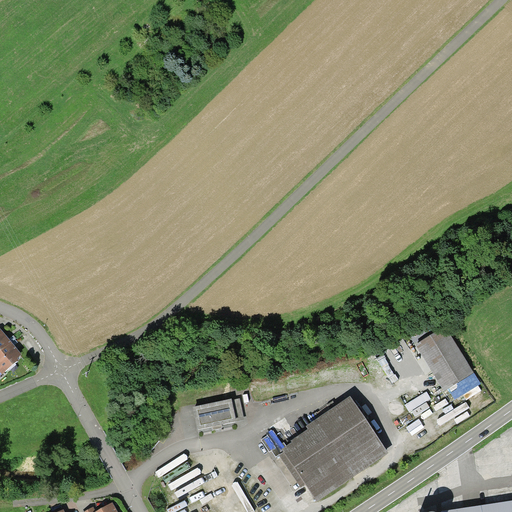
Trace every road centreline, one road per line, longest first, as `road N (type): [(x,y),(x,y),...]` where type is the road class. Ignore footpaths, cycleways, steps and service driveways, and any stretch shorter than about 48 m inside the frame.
road 1 (track): [(499,0),(176,306),(59,371)]
road 2 (secondary): [(511,409),(363,511)]
road 3 (residential): [(139,511),(59,371)]
